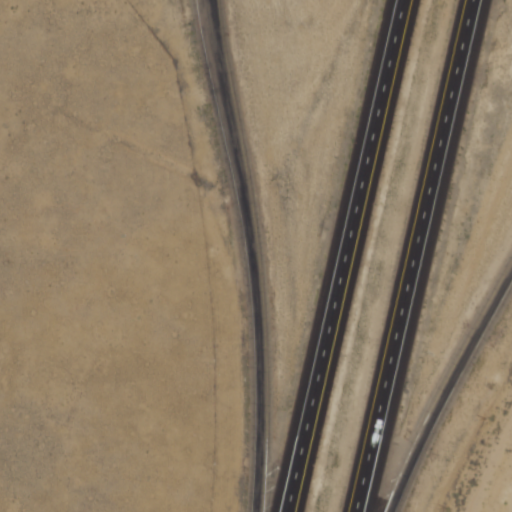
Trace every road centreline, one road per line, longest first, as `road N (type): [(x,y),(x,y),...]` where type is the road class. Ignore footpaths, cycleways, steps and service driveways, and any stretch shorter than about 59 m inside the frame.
road 1 (motorway): [(358,511),(477,0)]
road 2 (motorway): [(405,0),(289,511)]
road 3 (motorway): [(213,0),(255,247),(267,382),(259,511)]
road 4 (motorway): [(393,511),(511,272)]
